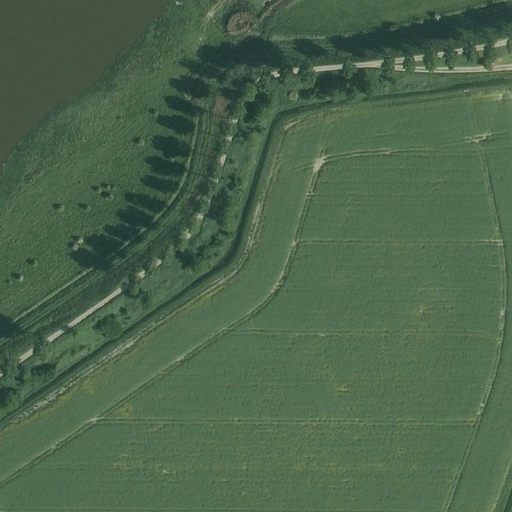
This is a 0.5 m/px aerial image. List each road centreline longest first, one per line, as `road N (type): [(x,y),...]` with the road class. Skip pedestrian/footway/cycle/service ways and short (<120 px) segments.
road 1 (track): [(0,371),(161,261),(200,214),(240,100),(261,76),(369,63)]
road 2 (track): [(369,63),(511,39)]
road 3 (track): [(369,63),(511,69)]
